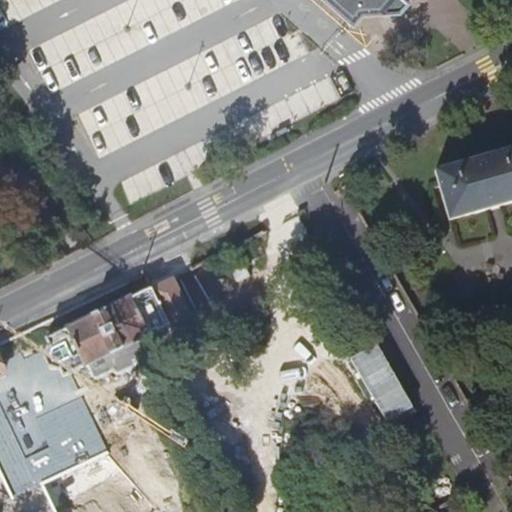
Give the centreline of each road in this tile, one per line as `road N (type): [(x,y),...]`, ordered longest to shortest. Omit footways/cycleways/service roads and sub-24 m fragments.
road 1 (residential): [(298,168),(501,511)]
road 2 (residential): [(298,168),(0,316)]
road 3 (residential): [(511,59),(298,168)]
